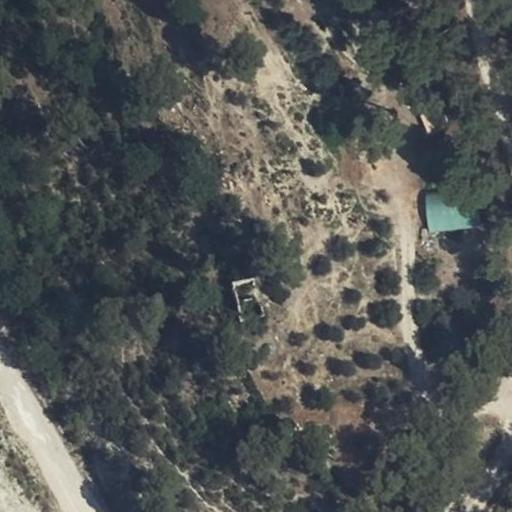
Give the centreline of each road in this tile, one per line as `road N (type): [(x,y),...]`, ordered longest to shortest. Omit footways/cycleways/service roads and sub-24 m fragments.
road 1 (track): [(87,511),(0,367)]
road 2 (track): [(468,0),(511,161)]
